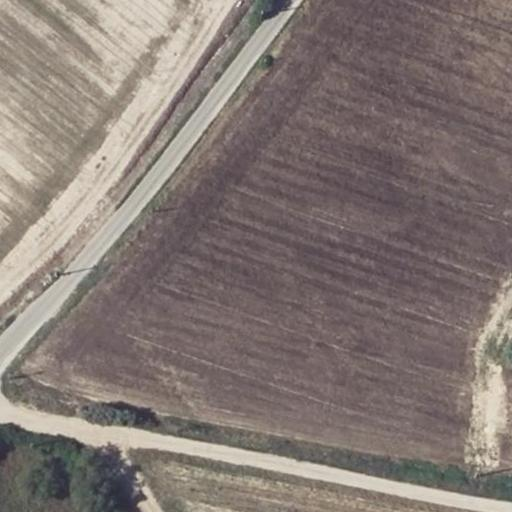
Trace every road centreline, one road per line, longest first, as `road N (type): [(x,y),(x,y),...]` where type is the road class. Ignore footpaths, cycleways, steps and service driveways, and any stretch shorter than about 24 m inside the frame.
road 1 (unclassified): [(511,509),(64,418)]
road 2 (unclassified): [(288,0),(0,349)]
